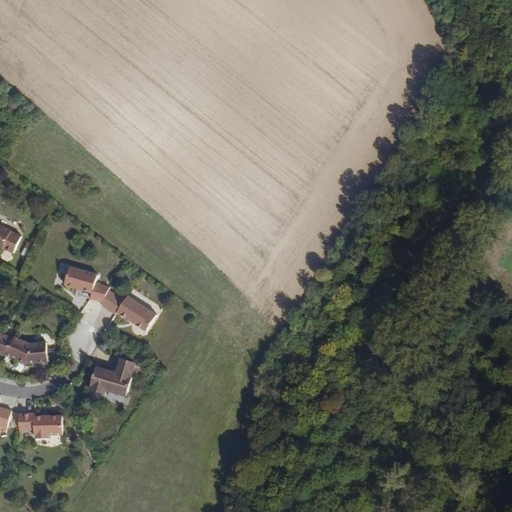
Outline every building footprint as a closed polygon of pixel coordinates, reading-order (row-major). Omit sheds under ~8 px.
[(0,248),(13,254),(23,234),(0,223),(0,248)] [(103,304),(104,300),(110,290),(112,287),(96,281),(97,275),(69,268),(63,287),(91,296),(90,300),(97,302),(103,304)] [(103,304),(102,305),(116,315),(119,312),(147,332),(158,314),(128,295),(125,298),(110,290),(104,300),(103,304)] [(27,364),(49,363),(48,341),(31,343),(15,337),(0,330),(0,353),(2,354),(6,356),(27,364)] [(138,360),(120,355),(117,368),(97,363),(89,390),(107,394),(108,389),(129,396),(138,360)] [(0,428),(6,430),(12,410),(0,407),(0,428)] [(64,435),(64,416),(36,416),(36,413),(19,413),(19,431),(35,431),(35,439),(50,439),(50,435),(64,435)]
